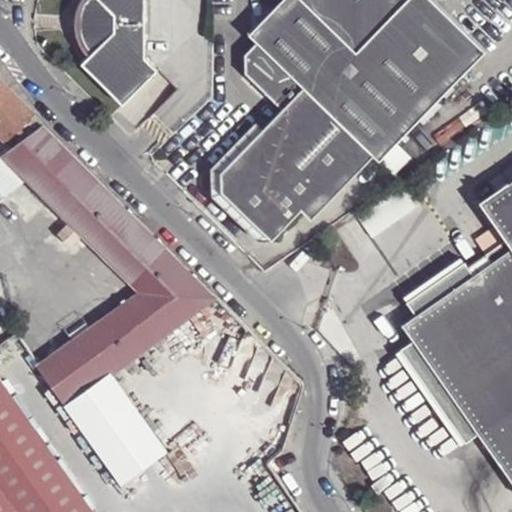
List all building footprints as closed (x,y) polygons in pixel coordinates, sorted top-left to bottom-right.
[(84,45),(92,53),(84,61),(125,102),(156,71),(149,64),(150,0),(84,0),(80,6),(78,13),(77,27),(79,35),(84,45)] [(285,0),(250,37),(257,46),(246,57),(246,76),(283,112),(264,133),(256,126),(212,171),(212,199),(258,243),(271,244),(302,213),(312,222),(374,158),(380,163),(486,53),(432,0),(285,0)] [(35,113),(0,77),(0,133),(7,141),(24,126),(35,113)] [(45,123),(35,113),(24,126),(31,133),(45,123)] [(219,296),(45,123),(31,133),(3,153),(34,185),(90,240),(125,275),(139,290),(72,339),(59,350),(39,364),(68,406),(111,374),(178,324),(179,326),(219,296)] [(0,204),(1,206),(34,185),(3,153),(0,155),(0,204)] [(511,180),(481,201),(507,240),(486,254),(492,263),(476,273),(403,323),(511,478),(511,180)] [(492,263),(486,254),(470,265),(476,273),(492,263)] [(111,374),(68,406),(84,428),(137,502),(182,470),(111,374)] [(0,511),(94,511),(51,450),(0,377),(0,511)]
